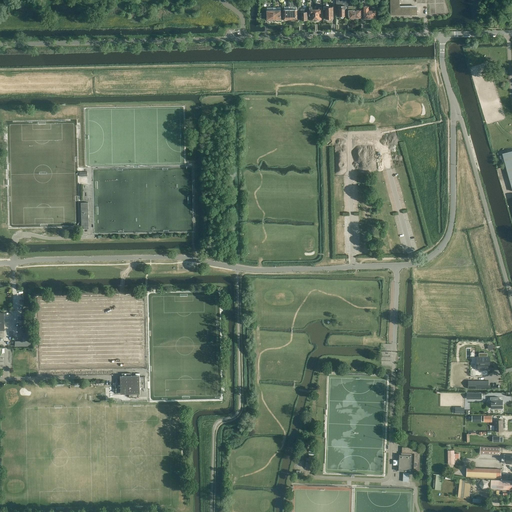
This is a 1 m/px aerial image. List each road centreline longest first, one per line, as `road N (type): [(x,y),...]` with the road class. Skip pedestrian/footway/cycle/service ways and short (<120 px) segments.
road 1 (unknown): [(442,34),(437,59),(449,120),(444,232),(411,258),(365,259),(354,272),(241,276),(242,412),(218,427),(214,511)]
road 2 (unclassified): [(0,263),(176,256),(260,269),(413,264)]
road 3 (unclassified): [(225,39),(442,34)]
road 4 (unclassified): [(511,297),(454,106)]
